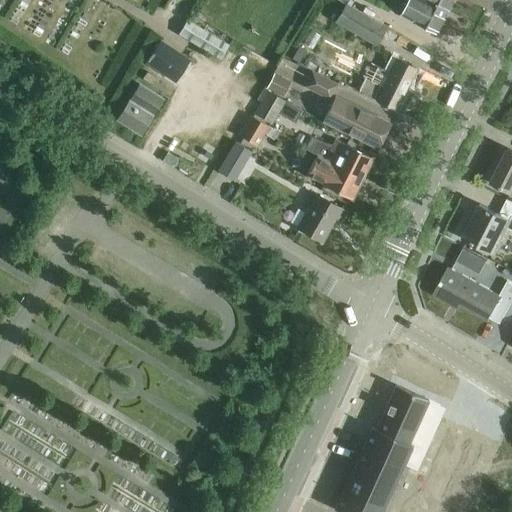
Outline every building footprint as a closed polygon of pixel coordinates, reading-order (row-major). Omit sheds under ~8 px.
[(423,0),(391,0),(389,4),(391,9),(435,32),(445,11),(423,0)] [(423,0),(445,11),(450,0),(423,0)] [(335,22),(376,46),(386,27),(346,4),(335,22)] [(178,34),(220,59),(228,45),(187,20),(178,34)] [(146,62),(175,81),(189,59),(160,41),(146,62)] [(357,90),(396,109),(416,69),(396,59),(389,72),(377,66),(370,80),(364,77),(357,90)] [(304,86),(329,99),(337,84),(312,72),(304,86)] [(117,119),(141,134),(162,100),(139,85),(117,119)] [(255,113),(272,123),(285,101),(267,91),(255,113)] [(323,121),(377,147),(388,124),(335,97),(323,121)] [(239,134),(257,146),(269,127),(250,115),(239,134)] [(332,165),(361,179),(372,158),(335,139),(332,144),(325,143),(311,136),(305,149),(333,163),(332,165)] [(236,142),(218,172),(233,181),(251,151),(236,142)] [(511,192),(511,151),(508,149),(491,182),(511,192)] [(361,179),(332,165),(329,172),(313,164),(306,176),(315,180),(351,199),(361,179)] [(334,219),(337,222),(344,211),(313,193),(307,204),(311,206),(299,227),(321,241),(334,219)] [(511,201),(507,199),(501,210),(499,215),(480,205),(463,237),(495,253),(508,227),(510,229),(511,227),(511,201)] [(511,284),(507,282),(499,296),(448,268),(433,294),(449,303),(451,300),(486,320),(488,317),(499,323),(511,298),(511,284)] [(344,489),(335,508),(343,511),(381,511),(385,506),(371,501),(391,460),(404,466),(414,445),(410,443),(430,399),(397,385),(377,429),(373,427),(351,475),(355,477),(347,491),(344,489)] [(511,416),(495,408),(479,440),(473,437),(465,452),(490,465),(511,421),(511,416)] [(465,478),(471,464),(427,445),(421,460),(465,478)]
